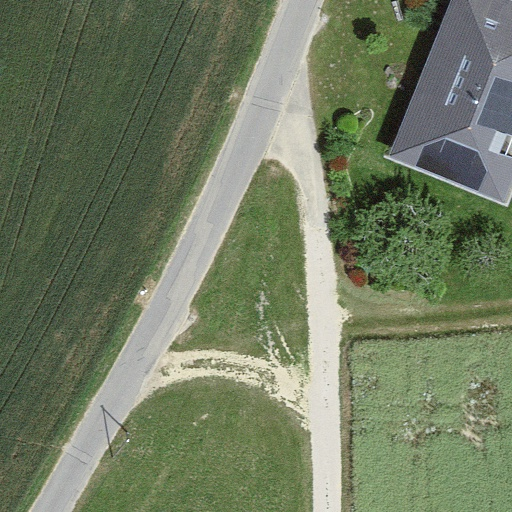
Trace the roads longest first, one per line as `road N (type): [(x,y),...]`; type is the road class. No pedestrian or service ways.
road 1 (unclassified): [(47,511),(115,392),(301,0)]
road 2 (track): [(327,511),(316,210),(285,40)]
